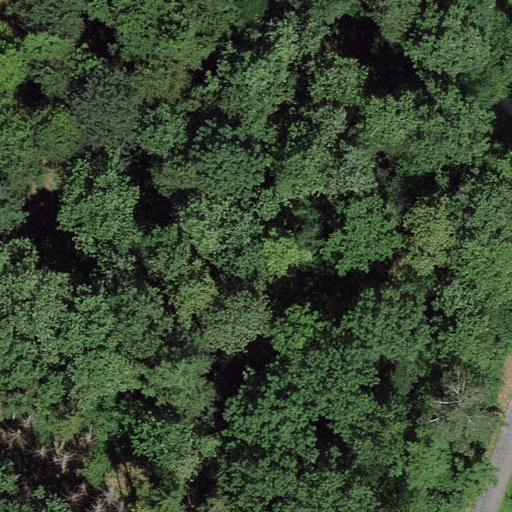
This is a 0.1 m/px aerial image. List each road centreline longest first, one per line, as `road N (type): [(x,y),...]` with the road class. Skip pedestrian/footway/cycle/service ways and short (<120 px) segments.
road 1 (track): [(340,0),(0,243)]
road 2 (track): [(382,0),(386,12),(511,111)]
